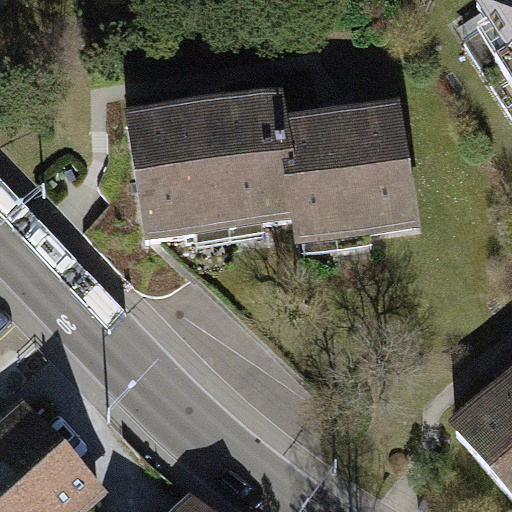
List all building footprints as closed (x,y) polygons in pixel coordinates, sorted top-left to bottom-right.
[(511,0),(485,0),(474,7),(488,30),(464,45),(511,118),(511,0)] [(281,102),(126,127),(145,246),(300,221),(286,135),(281,102)] [(305,247),(421,228),(402,116),(286,135),(300,221),(305,247)] [(511,386),(457,433),(511,497),(511,386)] [(0,448),(0,511),(78,511),(97,494),(30,421),(0,448)]
